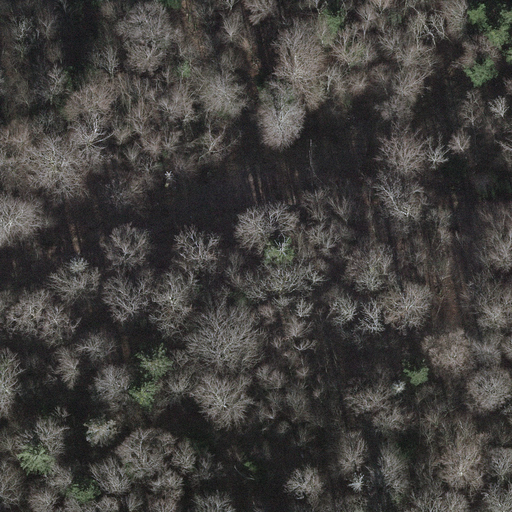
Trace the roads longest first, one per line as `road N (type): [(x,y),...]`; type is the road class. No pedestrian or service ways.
road 1 (track): [(0,350),(93,309),(256,215),(275,180),(511,96)]
road 2 (track): [(0,272),(275,180),(303,195),(511,206)]
